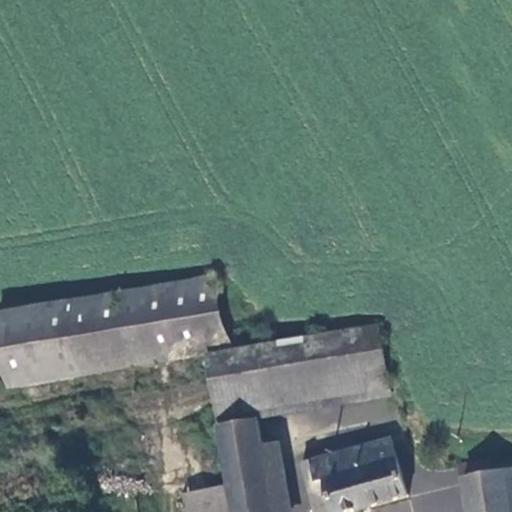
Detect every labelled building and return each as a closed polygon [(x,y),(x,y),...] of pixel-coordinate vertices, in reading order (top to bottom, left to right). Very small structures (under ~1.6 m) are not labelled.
[(230,349),(216,270),(0,309),(0,368),(4,390),(204,354),(230,349)] [(204,354),(217,427),(263,419),(397,395),(383,321),(230,349),(204,354)] [(217,427),(227,492),(230,511),(277,511),(263,419),(217,427)] [(303,461),(317,511),(344,511),(409,494),(393,436),(303,461)] [(474,511),(511,511),(511,457),(494,461),(496,474),(468,479),(474,511)] [(230,511),(227,492),(180,501),(181,511),(230,511)]
